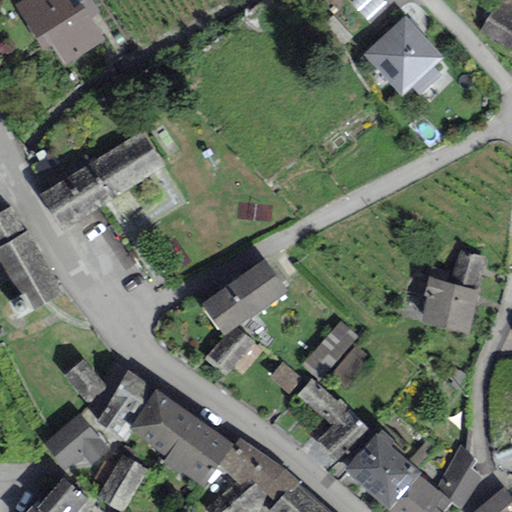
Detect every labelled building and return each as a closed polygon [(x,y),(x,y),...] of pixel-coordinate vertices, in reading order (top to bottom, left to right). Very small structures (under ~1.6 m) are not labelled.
[(23,0),(15,5),(43,51),(53,45),(64,64),(104,40),(91,18),(99,14),(90,0),(23,0)] [(387,5),(381,0),(353,0),(349,4),(366,23),(387,5)] [(511,4),(504,0),(500,0),(480,32),(511,52),(511,4)] [(405,17),(363,55),(401,97),(412,87),(419,95),(441,74),(434,67),(443,59),(405,17)] [(143,132),(40,195),(63,231),(165,168),(143,132)] [(13,206),(0,212),(0,266),(17,297),(7,302),(17,319),(62,295),(13,206)] [(469,335),(486,258),(459,252),(452,283),(428,278),(424,297),(427,297),(421,324),(469,335)] [(264,260),(201,304),(223,336),(236,328),(287,293),(264,260)] [(358,336),(342,321),(303,363),(319,378),(358,336)] [(223,336),(206,358),(229,375),(255,345),(236,328),(223,336)] [(368,357),(355,346),(332,373),(345,384),(368,357)] [(83,361),(64,377),(88,404),(107,388),(83,361)] [(304,382),(283,362),(269,376),(290,396),(304,382)] [(126,371),(112,396),(140,411),(155,390),(126,371)] [(296,396),(330,428),(316,443),(310,438),(299,449),(324,472),(365,428),(312,379),(296,396)] [(233,445),(155,390),(140,411),(129,428),(136,433),(134,435),(164,456),(161,461),(202,490),(218,467),(233,445)] [(129,428),(140,411),(112,396),(95,422),(125,443),(134,435),(136,433),(129,428)] [(42,445),(64,471),(83,456),(94,469),(113,454),(80,414),(42,445)] [(376,434),(344,470),(389,510),(419,476),(421,474),(390,446),(394,442),(382,432),(378,436),(376,434)] [(272,460),(240,438),(233,445),(218,467),(237,483),(247,492),(255,483),(273,500),(278,504),(299,482),(272,460)] [(459,446),(434,489),(451,504),(460,511),(482,478),(471,469),(478,460),(459,446)] [(121,455),(97,498),(122,511),(123,511),(147,470),(121,455)] [(434,489),(419,476),(389,510),(391,511),(443,511),(451,504),(434,489)] [(77,511),(88,500),(62,477),(35,508),(38,511),(77,511)] [(323,511),(327,509),(299,482),(278,504),(270,511),(323,511)] [(237,483),(224,493),(237,511),(260,511),(273,500),(255,483),(247,492),(237,483)] [(511,511),(511,497),(506,491),(479,511),(511,511)] [(237,511),(224,493),(203,511),(237,511)]
